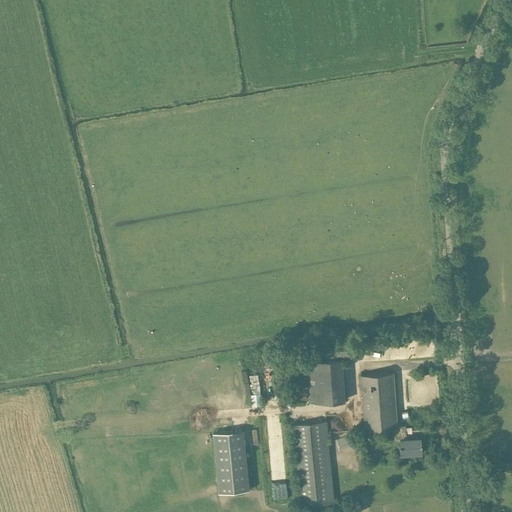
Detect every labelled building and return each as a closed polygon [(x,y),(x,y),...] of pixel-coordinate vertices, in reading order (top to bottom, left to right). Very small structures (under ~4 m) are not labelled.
[(356,358),(354,338),(313,341),(314,360),(307,361),(310,403),(345,400),(342,359),(356,358)] [(429,356),(430,344),(405,343),(404,354),(429,356)] [(244,393),(257,394),(258,371),(245,370),(244,393)] [(397,426),(393,372),(360,375),(364,429),(394,427),(395,439),(399,439),(400,454),(421,452),(420,437),(403,439),(402,426),(397,426)] [(251,393),(251,406),(261,406),(262,394),(251,393)] [(281,420),(268,421),(270,459),(283,459),(281,420)] [(334,502),(326,420),(291,424),(300,505),(334,502)] [(248,490),(242,430),(212,433),(219,493),(248,490)] [(347,436),(336,439),(339,449),(350,445),(347,436)] [(285,462),(273,462),(272,496),(284,496),(285,462)]
